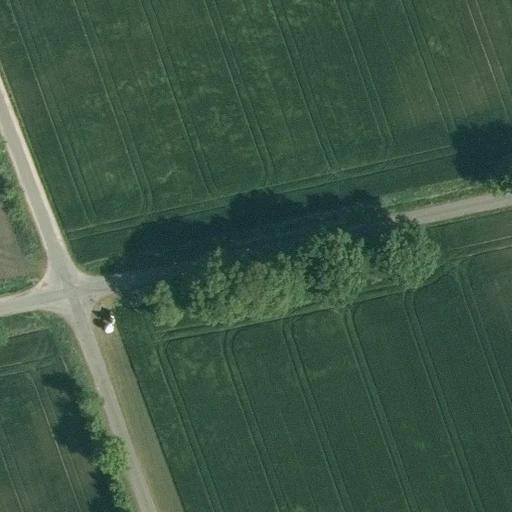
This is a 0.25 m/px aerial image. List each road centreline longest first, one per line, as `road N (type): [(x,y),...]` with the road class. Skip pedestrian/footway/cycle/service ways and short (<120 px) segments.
road 1 (unclassified): [(73,292),(511,199)]
road 2 (unclassified): [(73,292),(148,511)]
road 3 (unclassified): [(0,94),(73,292)]
